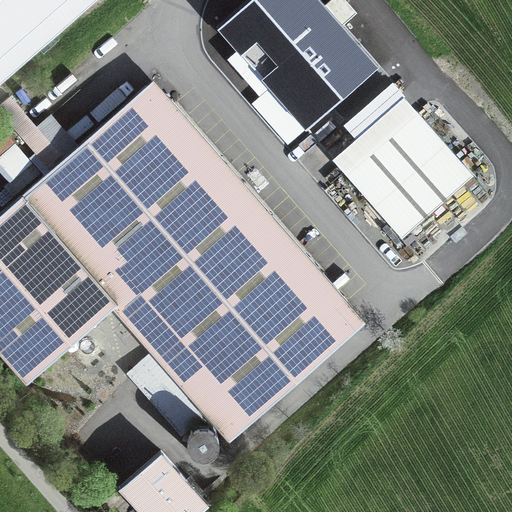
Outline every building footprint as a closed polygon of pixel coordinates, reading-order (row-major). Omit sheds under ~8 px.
[(0,0),(0,82),(94,0),(0,0)] [(379,67),(318,0),(258,0),(221,33),(308,130),(379,67)] [(145,85),(15,198),(112,307),(229,441),(299,379),(281,358),(347,300),(166,93),(159,100),(145,85)] [(19,193),(79,140),(52,109),(39,121),(13,92),(0,103),(0,104),(41,151),(7,180),(19,193)] [(417,110),(345,172),(401,237),(473,174),(417,110)] [(0,154),(0,166),(10,178),(32,158),(16,140),(0,154)] [(0,351),(27,382),(112,307),(15,198),(0,211),(0,351)] [(134,372),(184,429),(202,414),(152,357),(134,372)] [(161,449),(118,487),(140,511),(199,511),(209,504),(161,449)]
